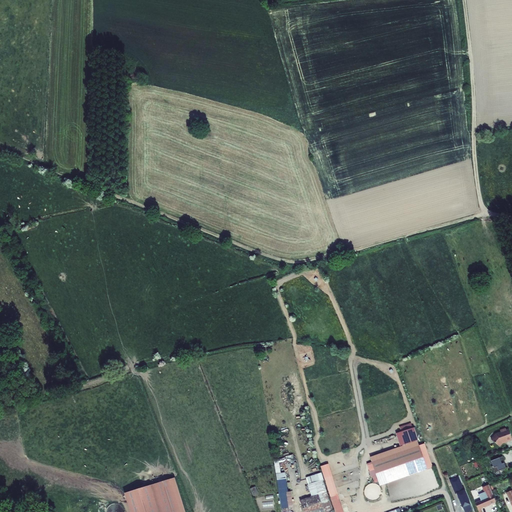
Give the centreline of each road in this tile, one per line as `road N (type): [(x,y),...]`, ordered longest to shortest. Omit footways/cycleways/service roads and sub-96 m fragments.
road 1 (track): [(0,148),(296,263),(479,215),(511,218)]
road 2 (track): [(365,443),(353,350),(329,294),(304,275),(283,281),(278,295),(295,337),(318,454),(325,460),(353,452)]
road 3 (track): [(486,214),(462,0)]
road 4 (track): [(365,443),(410,415),(397,378),(351,356)]
